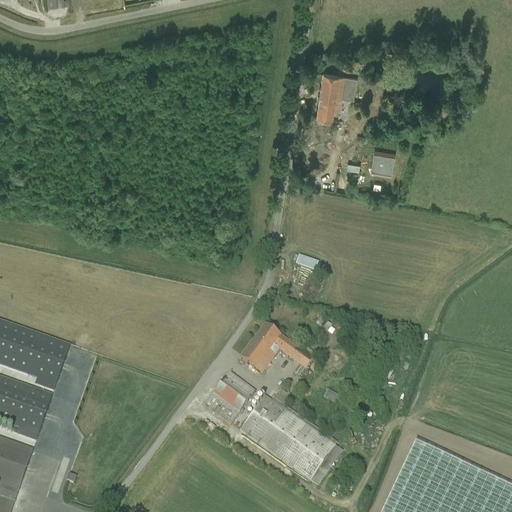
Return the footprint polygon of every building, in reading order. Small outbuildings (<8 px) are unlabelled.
[(45,0),(46,8),(69,6),(68,1),(63,1),(63,0),(45,0)] [(316,118),(326,119),(332,120),(333,110),(340,111),(342,100),(353,102),(356,80),(345,78),(345,77),(332,76),(322,74),(316,118)] [(372,164),(370,173),(390,177),(392,167),(392,165),(394,156),(374,152),(372,161),(373,161),(372,164)] [(295,265),(305,269),(315,272),(318,264),(308,260),(298,257),(295,265)] [(323,284),(317,286),(319,292),(325,289),(323,284)] [(0,428),(49,444),(59,411),(63,397),(64,397),(81,341),(0,315),(0,428)] [(304,370),(311,360),(263,324),(237,359),(260,376),(278,351),(304,370)] [(325,373),(333,361),(328,357),(320,370),(325,373)] [(236,382),(234,381),(216,407),(244,426),(264,396),(258,392),(261,386),(242,374),(236,382)] [(259,438),(324,481),(336,463),(344,465),(354,449),(295,411),(292,410),(285,405),(287,403),(294,405),(297,394),(291,390),(286,397),(285,402),(277,399),(274,404),(278,406),(272,415),(265,410),(261,417),(259,417),(251,429),(250,433),(259,439),(259,438)] [(0,511),(8,511),(16,491),(30,451),(0,440),(0,511)] [(511,511),(511,485),(413,442),(380,511),(511,511)] [(85,486),(88,477),(81,475),(78,483),(85,486)]
